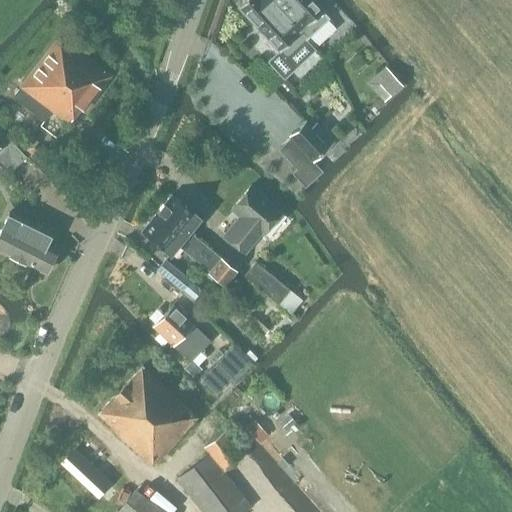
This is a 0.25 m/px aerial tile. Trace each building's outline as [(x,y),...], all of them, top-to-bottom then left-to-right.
[(307,37),(272,0),(243,0),(237,6),(278,50),(267,60),(283,78),(296,66),(286,56),(307,37)] [(272,0),(307,37),(328,18),(322,11),(323,10),(313,0),(272,0)] [(14,96),(45,119),(51,110),(68,123),(79,109),(83,112),(111,74),(59,35),(14,96)] [(372,42),(362,50),(378,69),(388,61),(372,42)] [(297,67),(302,73),(320,56),(314,50),(297,67)] [(401,84),(391,73),(379,83),(390,95),(401,84)] [(283,97),(274,87),(266,95),(276,105),(283,97)] [(306,120),(289,136),(311,161),(328,145),(306,120)] [(0,130),(0,148),(9,141),(0,130)] [(0,159),(10,171),(28,155),(14,139),(0,151),(0,159)] [(294,141),(283,151),(297,167),(292,171),(304,184),(320,170),(311,161),(294,141)] [(223,235),(244,252),(260,233),(261,234),(281,211),(250,185),(231,209),(239,216),(223,235)] [(141,231),(169,254),(179,242),(187,249),(185,252),(208,271),(207,272),(223,285),(236,269),(193,235),(194,233),(189,229),(199,217),(171,194),(141,231)] [(0,229),(0,249),(3,251),(44,272),(46,269),(50,268),(52,264),(51,260),(56,249),(44,244),(50,233),(9,212),(0,229)] [(157,270),(180,291),(190,280),(165,260),(157,270)] [(243,275),(290,314),(301,300),(255,261),(243,275)] [(202,341),(196,335),(188,328),(192,324),(172,304),(152,325),(189,361),(198,351),(195,348),(202,341)] [(215,361),(220,366),(235,380),(251,363),(231,344),(215,361)] [(97,413),(151,464),(196,417),(142,365),(97,413)] [(176,478),(203,511),(241,511),(249,506),(222,471),(241,456),(222,431),(203,446),(208,453),(176,478)] [(75,450),(62,464),(97,496),(110,483),(75,450)] [(114,511),(169,511),(170,511),(135,485),(114,511)]
